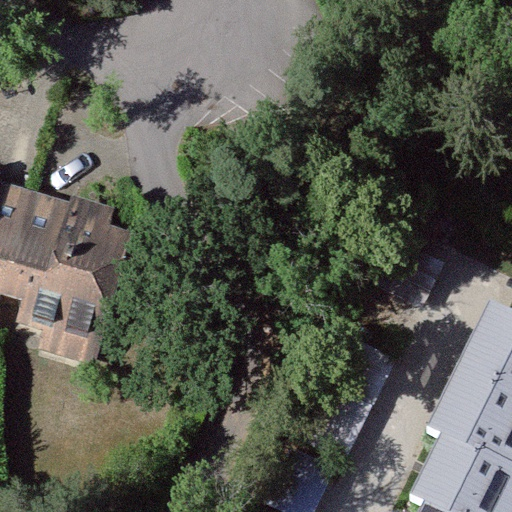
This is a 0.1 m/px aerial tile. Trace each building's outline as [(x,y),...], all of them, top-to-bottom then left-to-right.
[(0,292),(31,193),(0,183),(0,178),(1,177),(0,176),(0,292)] [(68,204),(31,193),(0,292),(0,298),(24,305),(18,325),(43,332),(39,353),(94,366),(132,235),(110,229),(116,210),(70,197),(68,204)] [(452,218),(425,203),(408,234),(435,248),(452,218)] [(446,269),(400,245),(377,290),(423,314),(446,269)] [(511,322),(491,311),(460,372),(511,397),(511,322)] [(397,366),(351,342),(327,387),(373,411),(397,366)] [(511,397),(460,372),(429,435),(441,442),(511,475),(511,397)] [(374,413),(328,390),(304,434),(350,458),(374,413)] [(511,511),(511,475),(441,442),(410,505),(422,510),(426,511),(511,511)] [(317,511),(336,476),(292,453),(264,509),(269,511),(317,511)]
